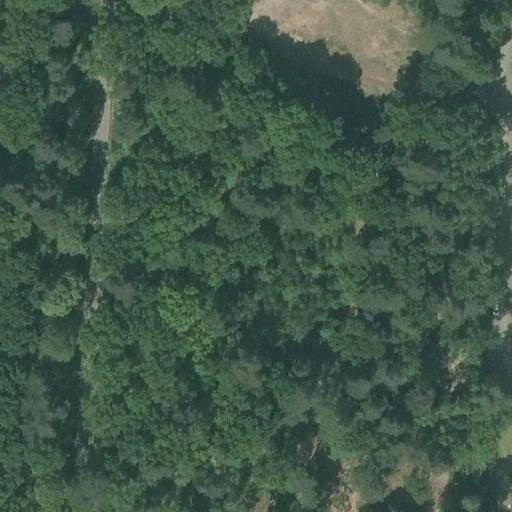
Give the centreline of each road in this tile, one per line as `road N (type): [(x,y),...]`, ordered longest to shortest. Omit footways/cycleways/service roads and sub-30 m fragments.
road 1 (track): [(0,430),(247,432),(290,452),(317,478),(332,511)]
road 2 (residential): [(511,366),(499,59),(511,27)]
road 3 (track): [(501,110),(308,67),(206,0)]
road 4 (track): [(349,352),(411,341),(440,311),(475,294),(505,294)]
road 5 (track): [(247,432),(293,414),(349,352)]
